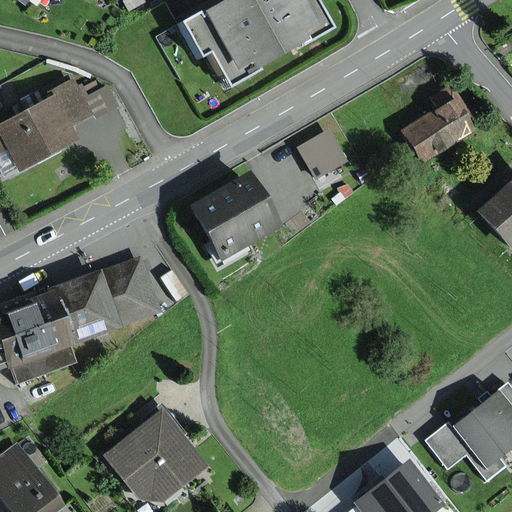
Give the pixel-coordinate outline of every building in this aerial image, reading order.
[(245,0),(193,28),(215,66),(227,57),(245,94),(353,36),(334,1),(336,0),(245,0)] [(78,86),(0,130),(0,163),(13,156),(27,174),(86,142),(78,128),(123,110),(109,90),(90,104),(78,86)] [(397,131),(418,165),(474,132),(453,98),(397,131)] [(325,134),(298,149),(314,179),(342,163),(325,134)] [(511,179),(469,217),(500,252),(511,242),(511,179)] [(194,209),(220,256),(271,227),(253,195),(245,181),(194,209)] [(48,298),(66,343),(154,311),(136,264),(47,296),(48,298)] [(66,343),(48,298),(0,314),(0,369),(8,366),(15,385),(74,364),(66,343)] [(511,444),(511,394),(505,386),(452,428),(483,467),(511,444)] [(103,459),(145,509),(194,468),(152,418),(103,459)] [(0,496),(11,511),(63,511),(19,449),(0,462),(0,496)] [(431,511),(436,508),(403,466),(378,485),(354,504),(355,506),(347,511),(431,511)]
